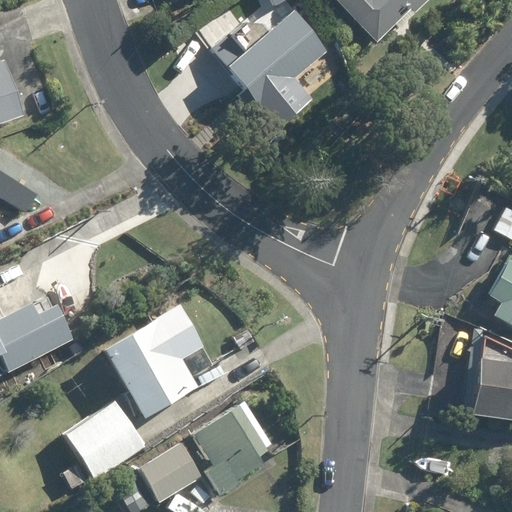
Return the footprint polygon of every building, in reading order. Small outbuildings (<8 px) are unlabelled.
[(330,0),(373,43),(393,24),(398,29),(427,0),(330,0)] [(276,89),(303,65),(270,27),(223,69),(259,110),(279,92),(276,89)] [(0,70),(0,121),(13,118),(0,70)] [(511,210),(506,208),(493,230),(511,239),(511,210)] [(502,303),(493,318),(511,328),(511,262),(507,260),(487,295),(502,303)] [(0,380),(71,347),(55,314),(52,316),(47,305),(0,327),(0,380)] [(198,391),(181,365),(204,350),(179,311),(104,358),(145,424),(198,391)] [(511,363),(480,359),(472,414),(511,420),(511,363)] [(90,479),(93,477),(139,447),(110,403),(61,436),(90,479)] [(268,451),(265,448),(270,445),(244,404),(193,437),(213,468),(203,475),(218,497),(237,484),(235,481),(260,465),(256,459),(268,451)] [(180,448),(140,473),(160,507),(201,482),(180,448)]
